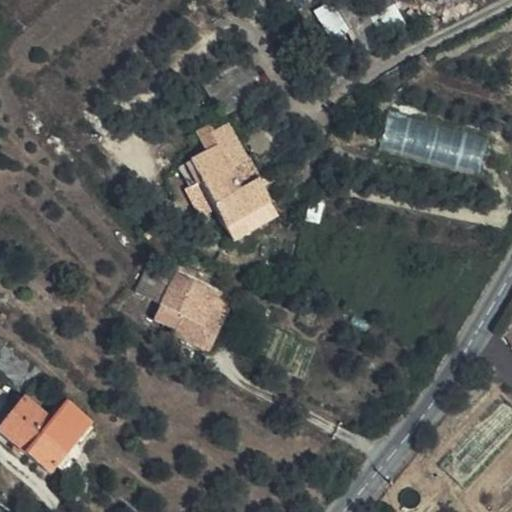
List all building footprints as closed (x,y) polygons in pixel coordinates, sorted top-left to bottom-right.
[(334,1),(319,7),(331,38),(346,32),(334,1)] [(272,94),(258,56),(213,75),(227,111),(272,94)] [(489,137),(390,113),(381,150),(479,174),(489,137)] [(215,148),(238,135),(232,122),(225,125),(217,129),(214,130),(207,134),(215,148)] [(207,134),(214,130),(211,124),(198,132),(209,151),(215,148),(207,134)] [(250,160),(238,135),(215,148),(230,176),(203,193),(214,212),(233,245),(276,219),(265,193),(277,186),(271,178),(257,185),(244,163),(250,160)] [(230,176),(215,148),(209,151),(179,167),(190,189),(197,184),(203,193),(230,176)] [(199,219),(207,215),(214,212),(203,193),(197,184),(190,189),(185,191),(199,219)] [(211,349),(225,314),(214,310),(208,307),(211,294),(172,277),(176,263),(166,260),(158,284),(166,287),(161,304),(184,313),(176,336),(211,349)] [(34,370),(4,345),(0,348),(0,381),(15,395),(34,370)] [(23,399),(0,426),(0,443),(45,478),(55,466),(66,473),(81,453),(74,446),(90,424),(67,406),(52,422),(23,399)]
